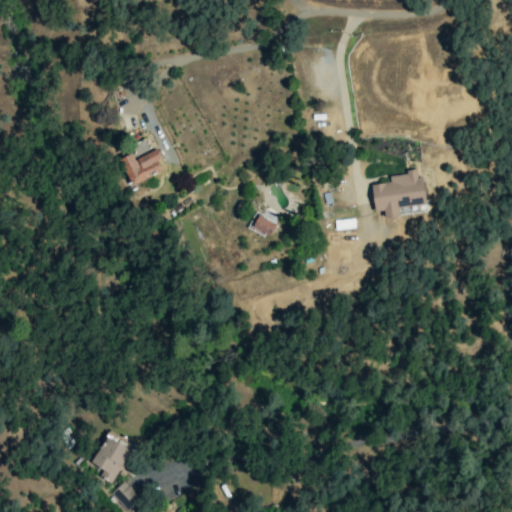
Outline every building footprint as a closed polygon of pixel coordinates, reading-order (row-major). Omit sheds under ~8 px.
[(136,159),(150,152),(144,139),(129,146),(136,159)] [(131,154),(119,159),(130,185),(164,171),(155,151),(134,160),(131,154)] [(370,185),(373,212),(382,211),(383,218),(400,216),(400,214),(426,211),(422,177),(416,178),(416,172),(388,175),(389,182),(370,185)] [(246,227),(268,238),(275,224),(254,213),(246,227)] [(109,482),(130,452),(107,436),(90,462),(102,470),(98,475),(109,482)] [(125,511),(139,498),(123,480),(109,494),(125,511)]
